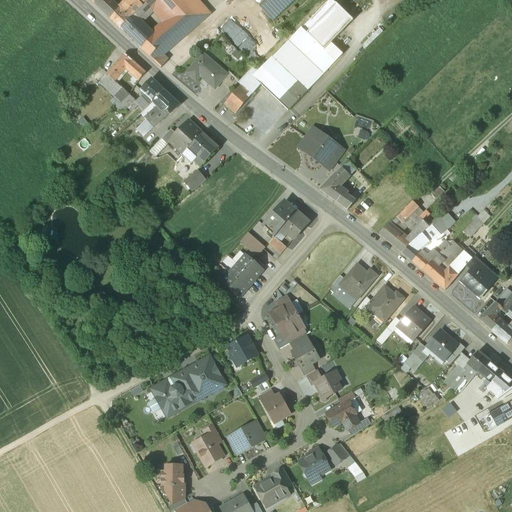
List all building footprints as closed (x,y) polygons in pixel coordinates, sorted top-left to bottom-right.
[(90,0),(105,14),(112,5),(107,0),(90,0)] [(127,0),(118,10),(112,5),(105,14),(120,29),(132,17),(142,7),(135,0),(127,0)] [(149,0),(142,7),(132,17),(139,23),(161,2),(158,0),(149,0)] [(158,0),(161,2),(171,14),(172,13),(185,0),(158,0)] [(194,0),(185,0),(172,13),(174,15),(181,22),(190,31),(208,15),(194,0)] [(271,0),(267,4),(276,13),(289,0),(271,0)] [(329,0),(300,29),(324,51),(331,44),(354,21),(330,0),(329,0)] [(151,36),(139,47),(147,55),(150,59),(156,51),(162,44),(159,41),(181,22),(174,15),(151,36)] [(139,23),(132,17),(120,29),(139,47),(151,36),(139,23)] [(181,22),(159,41),(162,44),(156,51),(162,56),(169,50),(190,31),(181,22)] [(256,63),(265,53),(234,26),(225,36),(256,63)] [(272,59),(271,59),(265,64),(263,63),(255,70),(253,68),(240,82),(238,83),(240,86),(251,95),(252,95),(261,85),(288,111),(288,110),(306,92),(342,55),(331,44),(324,51),(300,29),(272,59)] [(286,34),(267,54),(272,59),(293,36),(292,35),(290,37),(286,34)] [(162,56),(156,51),(150,59),(161,68),(167,61),(162,56)] [(137,66),(124,54),(106,75),(113,81),(125,68),(131,73),(137,66)] [(211,65),(201,57),(187,73),(195,81),(199,76),(214,89),(221,82),(227,75),(226,75),(213,63),(211,65)] [(145,73),(137,66),(131,73),(139,80),(145,73)] [(228,72),(226,75),(227,75),(221,82),(230,91),(238,83),(240,82),(228,72)] [(113,81),(106,75),(99,82),(120,103),(123,101),(129,95),(128,94),(122,88),(113,81)] [(163,90),(151,79),(139,91),(149,100),(151,102),(163,90)] [(240,86),(224,105),(235,115),(251,96),(251,95),(240,86)] [(163,90),(151,102),(152,103),(154,105),(157,107),(154,109),(149,114),(151,117),(147,121),(153,128),(169,114),(169,115),(179,106),(163,90)] [(138,102),(129,93),(128,94),(129,95),(123,101),(125,103),(126,102),(134,110),(138,106),(136,105),(138,102)] [(120,103),(115,108),(120,113),(125,108),(120,103)] [(144,110),(130,123),(143,137),(153,128),(147,121),(151,117),(149,114),(144,110)] [(175,134),(167,142),(182,156),(184,154),(203,134),(187,120),(175,134)] [(313,128),(305,139),(312,144),(320,133),(313,128)] [(170,130),(160,141),(164,145),(167,142),(175,134),(170,130)] [(367,133),(359,131),(358,139),(365,140),(367,133)] [(336,145),(320,133),(312,144),(305,153),(306,153),(308,151),(323,162),(321,164),(322,165),(327,157),(336,145)] [(203,134),(184,154),(193,162),(200,168),(218,148),(203,134)] [(305,139),(299,148),(305,153),(312,144),(305,139)] [(336,145),(327,157),(334,162),(343,150),(336,145)] [(334,162),(327,157),(322,165),(329,170),(334,162)] [(349,162),(342,168),(350,177),(356,170),(349,162)] [(342,168),(336,174),(335,173),(318,190),(336,203),(347,211),(355,202),(345,195),(347,194),(339,186),(350,177),(342,168)] [(130,171),(123,179),(128,184),(135,176),(130,171)] [(197,171),(183,182),(191,192),(205,181),(197,171)] [(441,187),(433,194),(437,199),(445,192),(441,187)] [(283,202),(262,226),(274,237),(279,232),(296,213),(283,202)] [(412,202),(404,209),(411,215),(418,208),(412,202)] [(418,208),(411,215),(414,218),(416,216),(418,218),(423,213),(418,208)] [(404,209),(403,210),(404,210),(396,218),(399,220),(401,218),(404,222),(411,215),(404,209)] [(490,217),(483,211),(462,232),(468,238),(490,217)] [(296,213),(279,232),(285,236),(285,237),(287,234),(293,239),(298,234),(298,233),(301,231),(300,230),(300,228),(306,221),(296,212),(296,213)] [(445,212),(431,224),(441,236),(455,223),(445,212)] [(411,215),(404,222),(401,218),(399,220),(413,232),(423,221),(418,218),(416,216),(414,218),(411,215)] [(405,240),(388,226),(379,234),(402,253),(410,246),(422,236),(421,235),(429,228),(423,221),(413,232),(405,240)] [(441,236),(431,224),(428,226),(429,228),(431,231),(427,235),(426,234),(423,237),(429,243),(431,245),(441,236)] [(429,228),(421,235),(422,236),(423,237),(426,234),(427,235),(431,231),(429,228)] [(274,237),(274,238),(279,242),(285,236),(279,232),(274,237)] [(264,249),(247,233),(240,242),(257,257),(264,249)] [(422,236),(410,246),(402,253),(409,260),(417,253),(429,243),(423,237),(422,236)] [(279,242),(274,238),(269,244),(281,254),(286,248),(279,242)] [(453,242),(444,252),(443,250),(441,252),(430,264),(429,264),(422,271),(445,291),(454,279),(455,279),(464,267),(465,266),(472,259),(453,242)] [(436,246),(433,248),(435,250),(425,259),(429,264),(430,264),(441,252),(436,246)] [(417,253),(409,260),(411,262),(419,255),(418,255),(419,254),(417,253)] [(419,255),(411,262),(422,271),(429,264),(425,259),(419,254),(418,255),(419,255)] [(262,270),(245,256),(238,265),(254,279),(262,270)] [(472,259),(465,266),(470,270),(477,262),(473,258),(472,259)] [(470,270),(460,282),(479,300),(491,287),(488,284),(494,277),(477,262),(470,270)] [(254,279),(238,265),(230,273),(246,288),(254,279)] [(367,274),(356,265),(344,280),(339,286),(352,297),(354,295),(359,298),(377,277),(369,271),(367,274)] [(246,288),(230,273),(222,282),(224,284),(236,295),(239,297),(246,288)] [(339,276),(331,286),(336,290),(339,286),(344,280),(339,276)] [(293,281),(288,286),(293,289),(297,284),(293,281)] [(236,295),(224,284),(219,289),(231,301),(236,295)] [(352,297),(339,286),(336,290),(333,294),(332,295),(349,310),(359,298),(354,295),(352,297)] [(394,295),(384,287),(371,303),(366,308),(367,309),(376,317),(379,315),(385,321),(404,300),(396,293),(394,295)] [(511,294),(506,290),(496,304),(502,309),(501,311),(505,315),(508,311),(511,305),(511,294)] [(291,303),(287,297),(277,303),(280,309),(288,304),(289,305),(291,303)] [(366,299),(358,309),(363,313),(367,309),(366,308),(371,303),(366,299)] [(495,303),(479,320),(491,331),(499,322),(500,321),(495,316),(501,311),(502,309),(496,304),(495,303)] [(280,309),(270,314),(277,327),(295,317),(295,315),(295,313),(294,310),(291,309),(289,305),(288,304),(280,309)] [(430,322),(413,308),(400,323),(396,327),(397,328),(408,337),(409,335),(415,340),(430,322)] [(295,317),(277,327),(284,340),(287,339),(303,330),(300,324),(301,322),(299,319),(296,318),(295,317)] [(395,318),(372,346),(377,351),(397,328),(396,327),(400,323),(395,318)] [(491,331),(491,332),(506,345),(507,344),(511,337),(511,329),(509,326),(506,330),(504,328),(505,327),(503,325),(499,322),(491,331)] [(303,330),(287,339),(290,344),(305,336),(306,335),(303,330)] [(458,346),(440,331),(427,346),(443,360),(449,353),(451,355),(458,346)] [(305,336),(290,344),(294,351),(310,343),(305,336)] [(249,344),(246,338),(227,348),(231,355),(230,360),(241,363),(242,365),(256,357),(253,351),(254,351),(250,343),(249,344)] [(294,351),(292,353),(301,370),(311,365),(317,362),(312,354),(315,352),(310,343),(294,351)] [(458,346),(451,355),(456,359),(465,349),(459,344),(458,346)] [(420,345),(399,369),(405,374),(410,369),(415,373),(431,353),(420,345)] [(470,361),(465,367),(469,371),(471,368),(477,373),(488,361),(477,352),(470,361)] [(462,355),(454,364),(457,367),(462,371),(465,367),(470,361),(462,355)] [(207,359),(173,378),(172,381),(168,383),(166,382),(153,390),(152,392),(156,399),(155,400),(155,402),(159,409),(161,409),(162,409),(166,416),(169,417),(199,400),(202,400),(203,398),(223,386),(224,384),(221,378),(221,377),(219,376),(219,374),(218,371),(216,369),(213,367),(214,365),(213,364),(210,359),(207,359)] [(477,373),(480,376),(491,385),(501,373),(488,361),(477,373)] [(311,365),(301,370),(305,377),(306,377),(315,372),(311,365)] [(443,384),(453,393),(465,379),(469,383),(477,373),(471,368),(469,371),(465,367),(462,371),(457,367),(443,384)] [(315,372),(306,377),(311,387),(315,385),(314,384),(322,380),(317,370),(315,372)] [(322,380),(314,384),(315,385),(320,395),(319,397),(321,401),(324,402),(327,400),(328,397),(340,390),(336,383),(340,380),(335,372),(322,380)] [(487,390),(495,397),(497,399),(511,387),(511,382),(501,373),(491,385),(487,390)] [(264,375),(250,382),(254,389),(268,381),(264,375)] [(428,408),(439,401),(430,387),(419,395),(428,408)] [(271,391),(259,397),(263,405),(275,398),(271,391)] [(350,393),(338,400),(341,405),(348,402),(349,403),(354,400),(350,393)] [(511,395),(502,401),(505,406),(483,419),(490,431),(511,418),(511,395)] [(275,398),(263,405),(272,422),(279,418),(281,420),(289,415),(279,397),(275,398)] [(349,403),(348,402),(341,405),(326,414),(333,428),(342,422),(347,431),(358,424),(353,416),(355,415),(349,403)] [(265,437),(256,422),(249,426),(258,442),(265,437)] [(249,426),(233,435),(237,441),(238,441),(243,451),(243,452),(259,443),(258,442),(249,426)] [(222,443),(213,427),(204,432),(207,437),(208,436),(214,447),(216,445),(216,446),(222,443)] [(214,447),(208,436),(207,437),(197,443),(201,450),(198,452),(206,467),(219,460),(217,457),(221,455),(216,446),(216,445),(214,447)] [(237,441),(230,445),(236,455),(243,451),(238,441),(237,441)] [(177,444),(172,447),(177,457),(183,454),(177,444)] [(346,458),(337,446),(326,455),(336,466),(346,458)] [(318,450),(312,453),(313,454),(299,462),(304,472),(304,473),(303,475),(304,478),(307,479),(308,478),(308,479),(316,475),(317,477),(329,470),(318,450)] [(182,466),(165,466),(165,472),(161,472),(161,486),(165,486),(182,486),(182,485),(182,466)] [(283,469),(271,476),(273,480),(273,479),(280,491),(285,488),(285,489),(292,485),(283,469)] [(280,491),(273,479),(273,480),(262,486),(261,484),(255,488),(260,496),(264,494),(269,504),(275,501),(276,503),(289,495),(285,489),(285,488),(280,491)] [(182,486),(165,486),(165,493),(171,504),(172,505),(184,498),(184,485),(182,485),(182,486)] [(251,511),(250,508),(243,496),(220,508),(222,511),(251,511)] [(184,498),(172,505),(171,504),(168,506),(171,511),(175,510),(187,503),(184,498)] [(193,500),(187,503),(192,511),(201,505),(193,500)] [(187,503),(175,510),(176,511),(189,511),(192,511),(187,503)]
